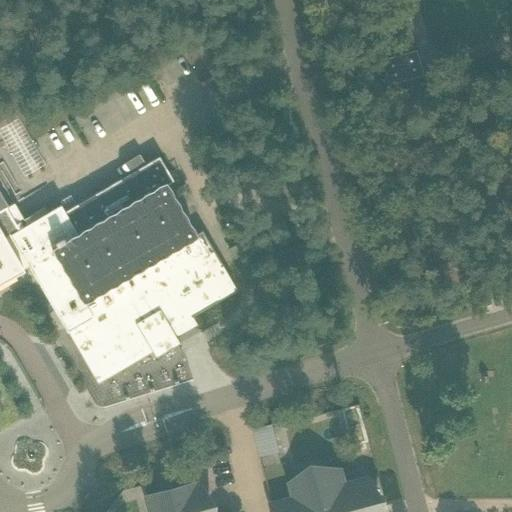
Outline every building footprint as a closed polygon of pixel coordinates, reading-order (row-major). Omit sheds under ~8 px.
[(511,0),(423,0),(429,23),(511,3),(511,0)] [(190,318),(217,302),(229,295),(224,286),(231,282),(201,231),(193,236),(164,187),(173,182),(170,178),(158,157),(64,212),(60,205),(35,220),(17,230),(9,235),(26,265),(66,334),(76,328),(106,378),(151,352),(155,358),(179,344),(166,323),(186,311),(190,318)] [(0,284),(12,278),(19,274),(23,272),(20,268),(26,265),(9,235),(17,230),(14,224),(10,218),(5,209),(7,208),(0,195),(0,284)] [(273,424),(253,430),(260,457),(280,452),(273,424)] [(375,511),(367,479),(344,485),(342,477),(340,478),(317,478),(317,477),(314,477),(315,479),(295,490),(293,490),(295,499),(272,505),(274,511),(198,511),(196,502),(202,501),(197,485),(148,498),(151,511),(375,511)]
